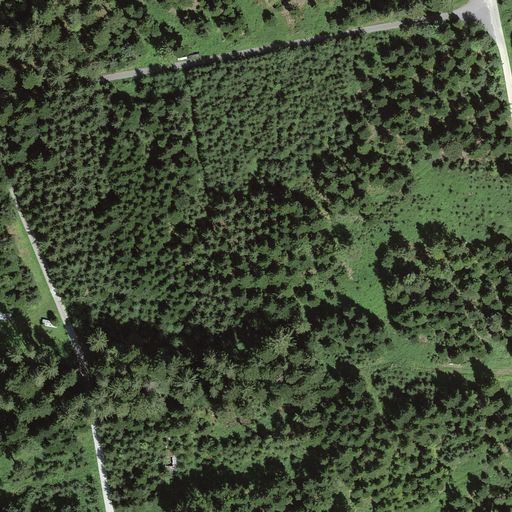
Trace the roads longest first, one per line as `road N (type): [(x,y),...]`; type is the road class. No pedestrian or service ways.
road 1 (track): [(0,100),(494,9)]
road 2 (unclassified): [(0,157),(79,357),(110,511)]
